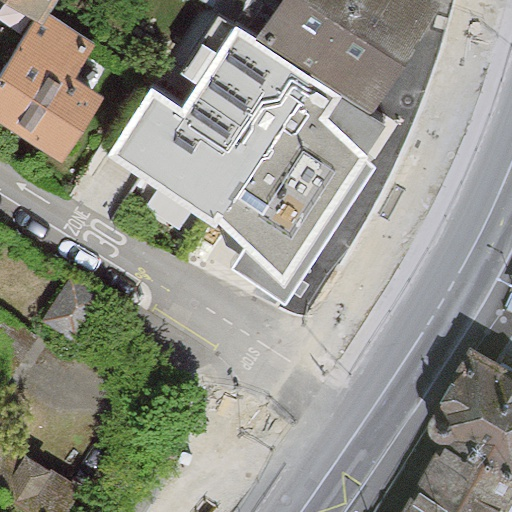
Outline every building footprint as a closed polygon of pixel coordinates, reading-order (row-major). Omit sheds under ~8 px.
[(136,0),(58,0),(47,19),(39,13),(0,71),(0,115),(63,158),(106,92),(77,73),(95,41),(106,48),(136,0)] [(17,0),(39,13),(47,19),(58,0),(17,0)] [(326,118),(344,87),(214,0),(200,0),(80,194),(152,241),(177,197),(220,221),(287,285),(366,160),(326,118)] [(214,0),(344,87),(374,107),(440,0),(214,0)] [(100,298),(73,279),(48,317),(75,335),(100,298)] [(40,334),(0,306),(0,372),(9,379),(40,334)] [(505,511),(511,502),(511,366),(477,347),(470,361),(479,364),(450,409),(445,412),(439,417),(439,424),(441,432),(446,437),(453,439),(408,511),(505,511)] [(60,511),(76,487),(0,440),(0,487),(39,511),(60,511)]
